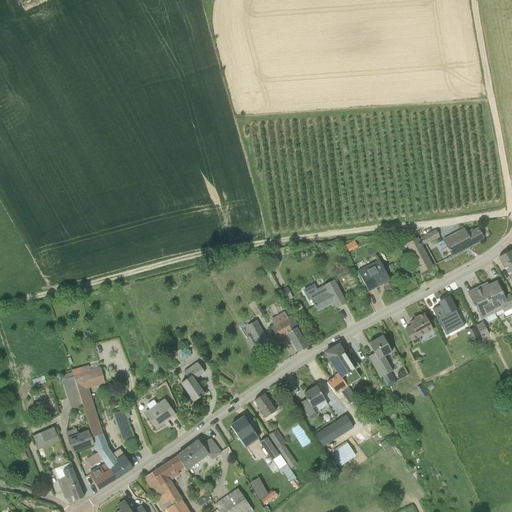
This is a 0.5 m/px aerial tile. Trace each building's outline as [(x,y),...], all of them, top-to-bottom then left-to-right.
[(459,235),(458,233),(443,241),(447,248),(446,248),(448,252),(449,251),(451,257),(478,243),(477,240),(482,238),(478,230),(473,233),(472,231),(466,233),(465,232),(459,235)] [(435,231),(421,239),(424,244),(438,237),(435,231)] [(422,273),(431,267),(417,239),(407,244),(422,273)] [(511,254),(510,251),(498,258),(511,279),(511,278),(511,254)] [(389,281),(379,261),(358,272),(368,292),(388,281),(389,281)] [(334,281),(325,286),(317,290),(314,285),(303,291),(305,296),(306,295),(309,301),(311,299),(317,311),(334,302),(337,308),(345,303),(334,281)] [(504,298),(497,282),(488,286),(487,283),(481,286),(494,313),(502,309),(503,312),(511,308),(511,298),(510,295),(504,298)] [(481,320),(494,313),(481,286),(467,293),(474,307),(475,307),(481,320)] [(284,296),(290,293),(287,288),(282,291),(284,296)] [(439,306),(432,310),(446,336),(464,326),(456,311),(456,310),(448,296),(437,303),(439,306)] [(413,344),(420,341),(418,338),(432,330),(423,314),(414,319),(415,320),(410,323),(411,326),(405,329),(413,344)] [(306,348),(296,329),(297,328),(291,317),(287,319),(272,329),(278,340),(287,334),(298,353),(307,348),(306,348)] [(258,344),(257,342),(265,338),(256,321),(246,327),(251,336),(252,335),(252,336),(246,340),(251,348),(258,344)] [(483,323),(476,326),(481,338),(488,335),(483,323)] [(396,383),(390,373),(391,372),(383,356),(391,352),(383,336),(369,344),(374,353),(368,356),(380,378),(381,377),(387,388),(396,383)] [(325,353),(338,374),(335,376),(335,377),(336,379),(340,377),(347,385),(359,378),(353,369),(358,366),(354,359),(349,362),(338,345),(325,353)] [(194,402),(204,395),(194,380),(204,373),(197,363),(183,373),(188,379),(181,384),(194,402)] [(102,434),(88,388),(105,383),(101,370),(73,377),(74,380),(76,386),(82,406),(90,430),(92,437),(93,437),(95,444),(96,448),(98,453),(99,453),(103,460),(105,463),(116,479),(132,468),(124,456),(121,451),(113,457),(107,448),(102,434)] [(336,395),(340,391),(347,386),(347,385),(340,377),(336,379),(335,377),(327,383),(336,395)] [(73,409),(82,406),(76,386),(74,380),(70,381),(71,385),(66,388),(73,409)] [(422,385),(416,388),(419,394),(425,391),(422,385)] [(316,386),(303,394),(306,399),(300,403),(309,417),(317,412),(317,411),(327,405),(325,400),(316,386)] [(274,387),(254,401),(266,418),(263,420),(273,434),(269,437),(277,448),(285,443),(273,427),(280,422),(274,413),(275,412),(270,404),(280,396),(274,387)] [(350,404),(356,400),(351,392),(344,397),(350,404)] [(381,414),(376,406),(368,394),(360,399),(373,420),(381,414)] [(167,421),(175,415),(164,400),(145,414),(154,427),(165,419),(167,421)] [(115,413),(123,440),(134,436),(126,409),(115,413)] [(324,444),(355,428),(348,415),(318,432),(324,444)] [(244,418),(231,426),(240,441),(241,441),(245,447),(258,439),(244,418)] [(303,447),(312,443),(303,424),(294,429),(303,447)] [(56,426),(34,432),(38,447),(60,441),(56,426)] [(87,431),(78,435),(76,429),(66,433),(68,439),(73,452),(93,445),(87,431)] [(372,438),(375,442),(382,437),(379,433),(372,438)] [(260,442),(259,443),(263,448),(261,450),(265,456),(267,455),(272,461),(279,472),(281,471),(283,469),(287,466),(287,465),(279,455),(278,456),(275,450),(266,438),(260,442)] [(184,451),(194,465),(200,460),(204,465),(221,453),(210,439),(201,445),(198,440),(191,446),(191,447),(185,451),(184,451)] [(339,465),(357,456),(348,439),(330,448),(339,465)] [(384,440),(379,444),(385,450),(389,447),(384,440)] [(284,447),(279,451),(291,468),(296,464),(284,447)] [(168,511),(219,511),(218,510),(214,511),(189,511),(169,481),(179,474),(177,471),(183,467),(186,471),(194,465),(184,451),(177,457),(170,461),(145,477),(159,497),(158,498),(168,511)] [(93,456),(98,463),(103,460),(99,453),(98,453),(93,456)] [(99,489),(116,479),(105,463),(89,473),(99,489)] [(295,478),(287,466),(283,469),(281,471),(289,482),(290,482),(294,479),(295,478)] [(75,501),(83,498),(71,468),(63,471),(65,477),(57,480),(65,499),(73,496),(75,501)] [(299,487),(294,479),(290,482),(295,489),(299,487)] [(251,511),(253,511),(238,489),(214,505),(218,510),(219,511),(251,511)] [(271,490),(267,493),(268,495),(260,500),(261,501),(260,502),(262,506),(263,505),(264,505),(278,496),(274,491),(273,492),(271,490)] [(132,511),(131,511),(124,501),(117,506),(121,511),(118,511),(144,511),(141,507),(132,511)]
